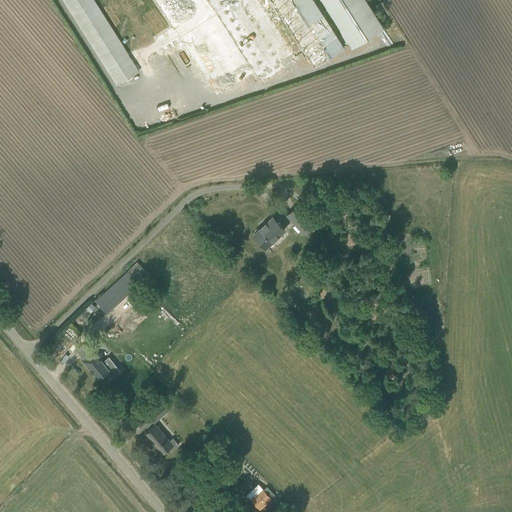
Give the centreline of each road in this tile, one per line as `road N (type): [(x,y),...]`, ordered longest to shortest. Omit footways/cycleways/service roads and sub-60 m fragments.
road 1 (unclassified): [(165,511),(0,317)]
road 2 (unknown): [(26,348),(178,203)]
